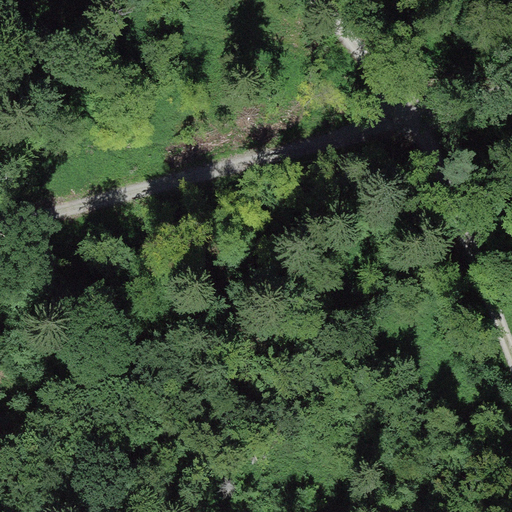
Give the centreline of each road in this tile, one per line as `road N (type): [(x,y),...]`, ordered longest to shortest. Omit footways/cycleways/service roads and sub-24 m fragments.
road 1 (track): [(0,234),(158,198),(511,92)]
road 2 (track): [(511,346),(415,117),(313,0)]
